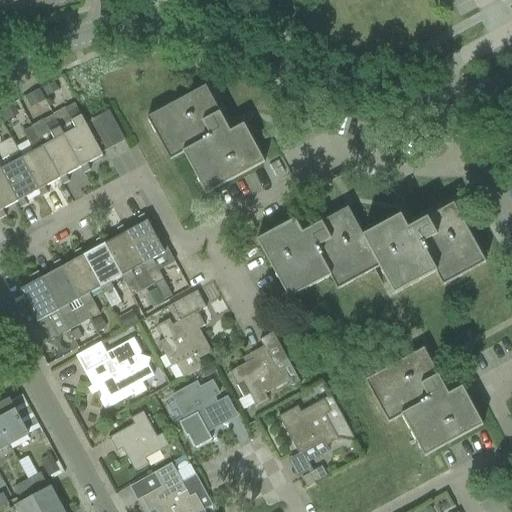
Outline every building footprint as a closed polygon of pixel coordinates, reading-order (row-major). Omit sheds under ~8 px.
[(10,5),(19,22),(54,3),(52,0),(8,0),(11,5),(10,5)] [(54,83),(43,89),(48,97),(59,91),(54,83)] [(183,154),(206,195),(264,163),(244,125),(230,132),(206,86),(147,118),(170,161),(183,154)] [(25,98),(29,106),(44,98),(40,90),(25,98)] [(53,115),(85,174),(90,171),(87,165),(103,156),(101,154),(102,154),(85,124),(75,104),(53,115)] [(14,105),(0,112),(0,115),(5,124),(20,115),(14,105)] [(109,111),(97,117),(114,147),(125,141),(109,111)] [(32,127),(64,186),(69,183),(66,176),(81,168),(84,174),(85,174),(53,115),(32,127)] [(97,117),(85,124),(102,154),(114,147),(97,117)] [(22,158),(43,197),(48,194),(45,188),(60,180),(63,186),(64,186),(32,127),(22,132),(33,152),(22,158)] [(0,168),(21,208),(27,205),(24,199),(39,191),(42,197),(43,197),(22,158),(11,138),(1,144),(2,145),(0,145),(0,168)] [(0,220),(6,217),(2,210),(17,202),(21,209),(21,208),(0,168),(0,220)] [(257,240),(288,299),(330,277),(338,290),(379,268),(394,296),(436,273),(443,287),(486,263),(454,204),(408,229),(401,216),(363,236),(348,208),(309,229),(310,231),(303,235),(295,220),(257,240)] [(154,285),(163,301),(171,297),(152,261),(165,254),(144,215),(138,218),(141,225),(126,233),(154,285)] [(126,233),(122,227),(117,230),(120,236),(105,244),(122,277),(133,296),(154,285),(126,233)] [(101,288),(112,308),(122,303),(111,283),(122,277),(105,244),(102,238),(95,241),(99,248),(84,256),(101,288)] [(80,300),(91,319),(100,314),(90,295),(101,288),(84,256),(80,249),(74,253),(78,259),(63,267),(80,300)] [(57,271),(42,279),(70,331),(79,326),(69,306),(80,300),(63,267),(59,261),(53,264),(57,271)] [(26,327),(38,348),(70,331),(42,279),(38,272),(32,276),(36,282),(20,291),(37,322),(26,327)] [(177,365),(184,378),(203,368),(198,360),(212,352),(199,329),(205,326),(198,313),(206,308),(197,291),(167,307),(176,324),(173,326),(170,320),(157,327),(164,340),(159,343),(172,367),(177,365)] [(119,319),(126,330),(139,322),(133,311),(119,319)] [(101,318),(93,322),(99,333),(107,328),(101,318)] [(253,401),(256,407),(268,400),(265,394),(290,381),(284,369),(277,372),(275,367),(288,360),(273,334),(260,341),(264,347),(250,354),(253,360),(230,373),(237,387),(233,390),(242,407),(253,401)] [(101,401),(106,410),(134,395),(131,389),(154,377),(148,366),(150,359),(141,356),(141,353),(134,339),(107,354),(101,343),(76,357),(93,387),(96,385),(102,396),(101,401)] [(402,416),(424,458),(483,426),(462,387),(449,395),(424,349),(406,359),(365,381),(379,406),(388,424),(402,416)] [(185,390),(172,397),(173,399),(185,420),(179,423),(187,437),(188,436),(195,449),(212,440),(208,433),(213,430),(227,422),(217,405),(217,403),(214,398),(219,395),(213,382),(200,389),(197,383),(185,390)] [(331,396),(301,413),(298,407),(279,417),(299,455),(323,441),(326,447),(339,440),(355,443),(356,443),(331,396)] [(9,400),(0,405),(0,429),(9,446),(28,435),(9,400)] [(122,449),(135,473),(149,465),(146,460),(170,447),(163,434),(157,437),(150,425),(154,424),(150,416),(146,418),(144,412),(131,419),(134,425),(127,429),(109,438),(117,452),(122,449)] [(9,446),(0,429),(0,450),(6,447),(9,446)] [(55,463),(44,469),(49,478),(60,472),(55,463)] [(162,488),(142,499),(145,505),(148,511),(151,511),(155,510),(156,511),(204,511),(212,506),(203,489),(200,483),(196,476),(182,484),(176,473),(172,464),(154,474),(162,488)] [(310,473),(315,483),(327,476),(322,466),(310,473)] [(40,474),(25,482),(31,492),(46,483),(40,474)] [(14,489),(20,499),(31,492),(25,482),(14,489)] [(15,507),(18,511),(52,511),(61,508),(50,488),(15,507)] [(3,494),(0,495),(0,509),(9,504),(3,494)]
